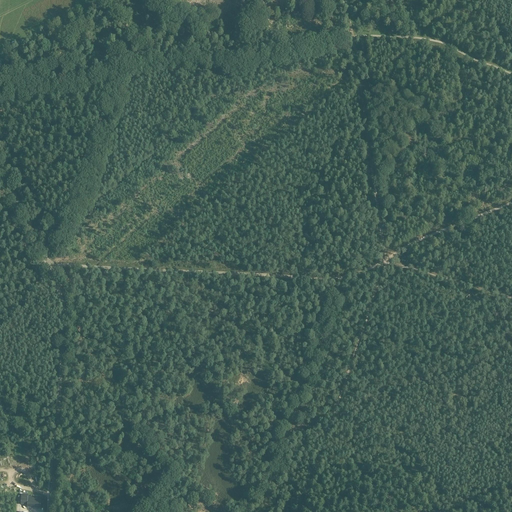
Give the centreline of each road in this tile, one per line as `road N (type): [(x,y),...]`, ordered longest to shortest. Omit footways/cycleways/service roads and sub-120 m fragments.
road 1 (track): [(0,168),(47,256),(64,312),(50,511)]
road 2 (track): [(47,264),(333,278),(386,260)]
road 3 (track): [(45,258),(89,174),(120,72),(122,33),(105,0)]
road 4 (track): [(300,511),(377,290)]
road 5 (track): [(386,260),(352,37)]
road 6 (track): [(511,202),(386,260)]
